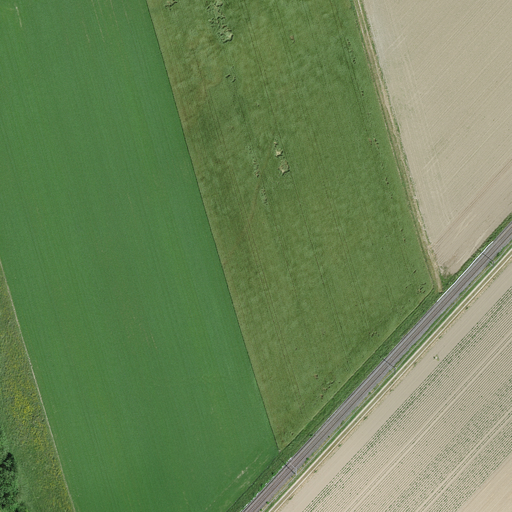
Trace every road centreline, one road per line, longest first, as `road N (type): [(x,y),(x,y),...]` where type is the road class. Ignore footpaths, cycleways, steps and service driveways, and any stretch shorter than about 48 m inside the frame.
road 1 (track): [(272,511),(511,252)]
road 2 (track): [(354,0),(435,285)]
